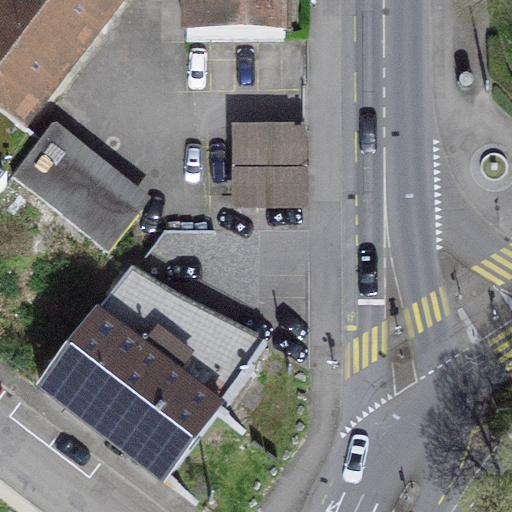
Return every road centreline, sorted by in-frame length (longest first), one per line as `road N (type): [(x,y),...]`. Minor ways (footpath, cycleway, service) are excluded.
road 1 (primary): [(425,464),(394,327),(391,151)]
road 2 (primary): [(511,262),(445,216),(391,151)]
road 3 (primary): [(391,151),(391,0)]
road 4 (residential): [(100,511),(0,440)]
